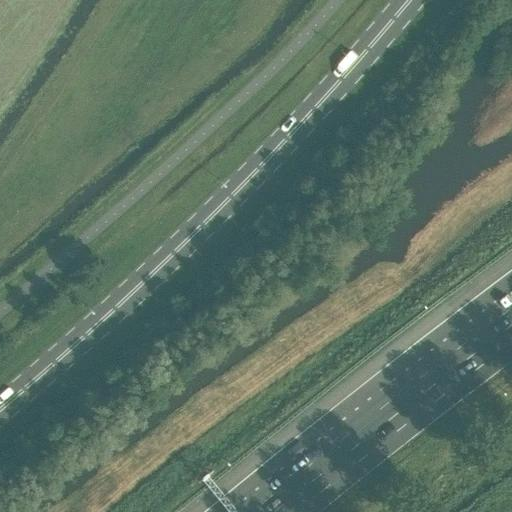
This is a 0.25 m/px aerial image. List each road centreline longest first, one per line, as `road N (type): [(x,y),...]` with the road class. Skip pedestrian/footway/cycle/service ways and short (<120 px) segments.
road 1 (primary): [(409,0),(248,178),(0,409)]
road 2 (motorway): [(511,325),(273,511)]
